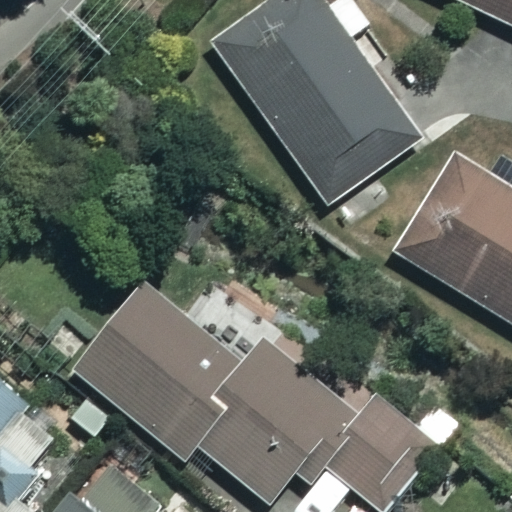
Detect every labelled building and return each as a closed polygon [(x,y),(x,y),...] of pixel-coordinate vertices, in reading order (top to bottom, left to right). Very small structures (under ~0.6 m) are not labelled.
[(418,137),(314,0),(275,0),(210,50),(328,205),(418,137)] [(511,0),(454,0),(511,27),(511,0)] [(511,209),(448,171),(397,256),(511,325),(511,209)] [(270,504),(290,476),(309,489),(326,466),(383,508),(434,438),(241,295),(208,340),(136,287),(70,377),(186,463),(196,449),(270,504)] [(0,511),(7,511),(66,439),(0,386),(0,511)] [(147,487),(105,453),(57,511),(156,511),(139,498),(147,487)]
